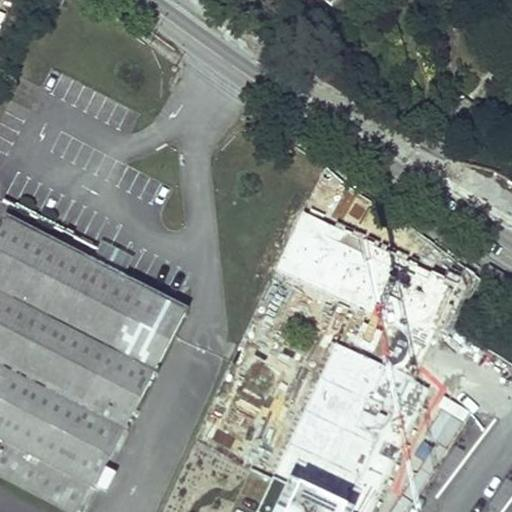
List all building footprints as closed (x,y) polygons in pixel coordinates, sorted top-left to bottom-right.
[(457,283),(303,217),(278,275),(431,342),(457,283)] [(3,226),(0,232),(0,445),(7,449),(0,462),(0,482),(61,511),(87,511),(185,319),(99,275),(3,226)] [(503,273),(487,264),(484,271),(500,280),(501,277),(503,273)] [(415,380),(334,345),(286,452),(367,487),(415,380)] [(470,382),(486,390),(499,367),(483,359),(470,382)] [(330,511),(288,493),(279,511),(330,511)]
